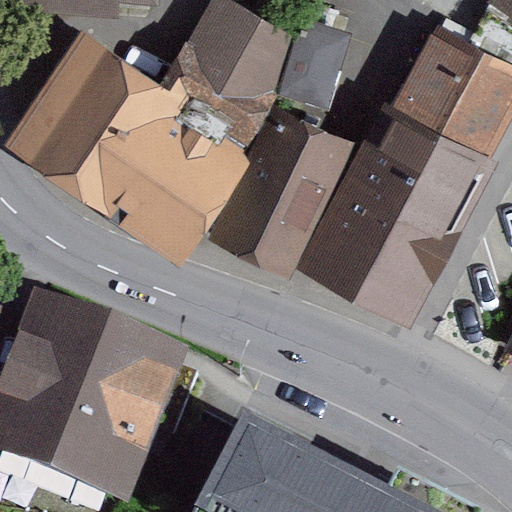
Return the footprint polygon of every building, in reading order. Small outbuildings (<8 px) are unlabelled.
[(18,0),(18,9),(128,13),(129,0),(18,0)] [(511,0),(496,0),(467,48),(511,73),(511,0)] [(188,67),(284,122),(289,105),(303,45),(225,10),(188,67)] [(309,24),(303,45),(289,105),(340,118),(360,37),(309,24)] [(395,101),(497,159),(511,133),(511,73),(467,48),(436,30),(395,101)] [(129,213),(191,105),(172,95),(85,46),(24,153),(129,213)] [(191,105),(268,150),(284,122),(188,67),(172,95),(191,105)] [(497,159),(395,101),(359,165),(302,263),(418,329),(511,167),(497,159)] [(191,105),(129,213),(206,257),(218,237),(268,150),(191,105)] [(268,150),(218,237),(293,280),(302,263),(359,165),(284,122),(268,150)] [(51,315),(0,441),(0,460),(128,511),(144,511),(200,375),(51,315)] [(244,430),(201,511),(455,511),(398,482),(387,504),(244,430)]
